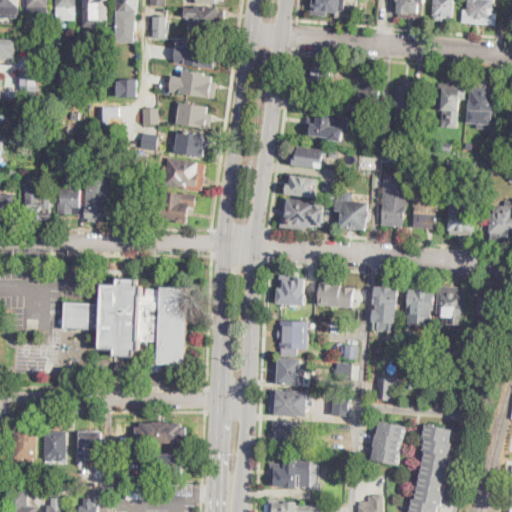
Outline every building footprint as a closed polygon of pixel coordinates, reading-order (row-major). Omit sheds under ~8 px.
[(21,0),(21,7),(19,7),(19,18),(2,18),(2,7),(0,7),(0,0),(21,0)] [(50,0),(50,14),(47,14),(47,18),(31,18),(31,15),(28,15),(28,0),(50,0)] [(77,0),(77,19),(76,19),(76,31),(60,31),(60,19),(58,19),(58,0),(77,0)] [(111,0),(111,27),(86,26),(86,0),(111,0)] [(141,0),(141,23),(124,23),(124,16),(118,16),(118,0),(141,0)] [(358,0),(356,19),(336,17),(337,12),(329,11),(328,16),(313,14),(315,0),(358,0)] [(425,0),(424,18),(416,17),(416,19),(399,18),(400,0),(425,0)] [(455,0),(454,18),(433,16),(433,0),(455,0)] [(494,0),(494,12),(499,12),(497,25),(463,22),(464,9),(468,9),(469,0),(494,0)] [(220,7),(220,10),(225,10),(225,25),(219,25),(219,29),(196,28),(196,17),(186,17),(187,8),(197,8),(197,6),(220,7)] [(168,37),(155,37),(157,16),(169,17),(168,37)] [(0,38),(0,60),(16,61),(16,39),(0,38)] [(177,44),(175,61),(216,68),(220,44),(190,38),(188,46),(177,44)] [(335,76),(334,85),(329,84),(329,95),(310,93),(311,62),(324,63),(324,68),(331,69),(331,76),(335,76)] [(212,74),(211,76),(214,76),(213,80),(219,81),(216,97),(171,91),(174,74),(184,75),(185,68),(206,71),(206,73),(212,74)] [(38,89),(38,97),(28,97),(28,90),(22,90),(22,71),(39,70),(39,89),(38,89)] [(382,77),(380,101),(360,100),(361,88),(368,88),(369,75),(382,77)] [(0,76),(2,77),(2,88),(0,87),(0,96),(1,96),(2,94),(8,94),(8,101),(0,100),(0,76)] [(119,79),(119,96),(140,96),(140,79),(119,79)] [(417,81),(415,108),(409,108),(409,113),(401,112),(402,108),(395,108),(397,84),(403,85),(404,80),(417,81)] [(467,85),(466,99),(461,99),(458,127),(442,126),(444,108),(438,108),(439,83),(467,85)] [(495,87),(493,123),(477,122),(478,116),(473,116),(473,112),(468,111),(469,99),(471,99),(471,90),(473,90),(474,86),(495,87)] [(178,100),(176,114),(180,115),(178,122),(211,127),(214,112),(209,112),(210,104),(178,100)] [(104,104),(104,113),(93,113),(93,104),(104,104)] [(144,106),(144,123),(161,123),(161,106),(144,106)] [(40,108),(39,117),(20,116),(20,107),(40,108)] [(81,110),(81,118),(73,118),(73,110),(81,110)] [(344,136),(338,136),(338,138),(310,135),(311,128),(306,127),(307,118),(317,119),(318,112),(346,115),(344,136)] [(175,128),(171,151),(205,156),(207,148),(209,148),(211,134),(175,128)] [(145,131),(143,146),(160,149),(162,133),(145,131)] [(452,149),(443,148),(444,141),(453,142),(452,149)] [(325,169),(291,163),(294,145),(328,150),(325,169)] [(150,153),(149,165),(138,163),(140,151),(150,153)] [(207,163),(203,190),(186,188),(186,186),(170,184),(171,179),(163,178),(165,166),(169,166),(170,157),(207,163)] [(368,162),(367,169),(356,167),(357,160),(368,162)] [(319,198),(286,194),(287,183),(292,184),(293,175),(321,178),(319,198)] [(428,185),(427,193),(443,194),(442,207),(439,207),(437,229),(415,227),(417,206),(414,206),(415,192),(417,192),(418,184),(428,185)] [(82,207),(74,207),(74,214),(59,213),(60,188),(82,189),(82,207)] [(112,219),(109,219),(109,222),(89,221),(89,218),(87,218),(89,188),(102,189),(102,195),(113,196),(112,219)] [(411,191),(410,204),(406,204),(405,225),(383,224),(384,203),(382,203),(383,189),(411,191)] [(198,194),(196,208),(190,207),(188,221),(160,217),(162,203),(165,203),(166,190),(198,194)] [(16,194),(16,225),(0,224),(0,204),(1,204),(1,194),(16,194)] [(52,195),(52,209),(52,225),(30,224),(31,204),(39,205),(40,194),(52,195)] [(320,207),(318,219),(315,218),(314,227),(307,226),(307,231),(282,227),(287,197),(318,202),(317,206),(320,207)] [(474,198),(473,211),(476,211),(475,235),(452,234),(452,230),(448,230),(449,206),(460,207),(461,198),(474,198)] [(368,228),(341,226),(342,210),(337,210),(338,199),(369,201),(368,228)] [(511,201),(511,242),(491,242),(492,232),(490,232),(491,212),(494,212),(495,204),(506,205),(506,201),(511,201)] [(281,273),(279,302),(307,305),(309,276),(281,273)] [(323,277),(321,303),(356,306),(357,286),(344,285),(344,279),(323,277)] [(141,279),(141,285),(146,285),(145,295),(163,296),(163,286),(191,287),(188,365),(167,364),(166,372),(153,371),(154,341),(142,341),(141,351),(137,351),(137,357),(115,356),(116,350),(104,350),(105,330),(66,328),(66,324),(62,324),(62,318),(67,319),(67,302),(104,303),(105,284),(120,285),(120,278),(141,279)] [(436,310),(432,310),(432,316),(419,315),(419,313),(416,313),(416,308),(409,308),(410,284),(437,286),(436,310)] [(463,323),(449,322),(449,317),(443,316),(443,313),(440,312),(441,286),(466,289),(463,323)] [(400,289),(396,332),(386,332),(387,323),(382,323),(383,316),(381,316),(381,311),(383,311),(384,305),(376,304),(378,287),(400,289)] [(505,290),(504,326),(489,325),(489,319),(483,319),(483,315),(478,315),(478,300),(472,300),(473,288),(505,290)] [(363,310),(363,323),(348,322),(348,315),(350,316),(350,309),(363,310)] [(308,348),(300,348),(300,356),(282,355),(282,337),(280,337),(280,330),(282,330),(283,320),(310,321),(308,348)] [(448,349),(435,349),(436,335),(448,336),(448,349)] [(359,346),(358,359),(347,358),(348,345),(359,346)] [(305,386),(291,386),(291,382),(274,382),(276,358),(306,359),(305,386)] [(353,379),(337,378),(339,361),(355,363),(353,379)] [(396,378),(394,399),(378,398),(379,377),(396,378)] [(303,391),(303,393),(310,394),(308,416),(301,415),(301,416),(271,413),(274,391),(278,392),(279,389),(303,391)] [(353,394),(352,406),(340,405),(341,393),(353,394)] [(311,427),(310,449),(296,448),(296,450),(289,450),(289,447),(272,446),(273,420),(299,421),(299,427),(311,427)] [(406,440),(405,440),(402,452),(404,452),(401,465),(374,459),(376,447),(376,446),(378,434),(379,434),(382,420),(409,426),(406,440)] [(183,422),(183,427),(189,427),(189,438),(184,438),(184,443),(142,442),(142,439),(137,438),(137,426),(142,426),(142,422),(183,422)] [(443,506),(441,506),(439,511),(411,511),(414,499),(417,500),(427,451),(424,451),(427,437),(425,437),(428,423),(455,429),(452,443),(454,443),(452,455),(454,456),(443,506)] [(39,431),(38,458),(25,458),(25,461),(16,460),(16,431),(39,431)] [(46,458),(46,431),(69,431),(69,458),(46,458)] [(81,458),(81,432),(104,432),(104,458),(81,458)] [(185,474),(148,475),(147,453),(184,452),(185,474)] [(314,462),(312,487),(271,484),(272,463),(286,464),(287,458),(299,459),(299,461),(314,462)] [(4,493),(3,481),(12,480),(13,492),(4,493)] [(154,499),(128,499),(128,481),(158,481),(158,491),(154,491),(154,499)] [(27,490),(27,492),(29,492),(29,506),(38,506),(38,511),(12,511),(12,494),(18,495),(18,490),(27,490)] [(385,511),(359,511),(359,501),(370,501),(370,495),(385,495),(385,511)] [(321,507),(320,511),(268,511),(269,496),(290,497),(289,501),(299,502),(299,505),(313,505),(313,507),(321,507)] [(66,505),(70,505),(70,511),(49,511),(49,506),(53,506),(53,497),(66,497),(66,505)] [(100,506),(100,511),(81,511),(82,505),(85,505),(85,498),(96,498),(96,505),(100,506)] [(0,511),(0,501),(8,501),(8,511),(0,511)]
